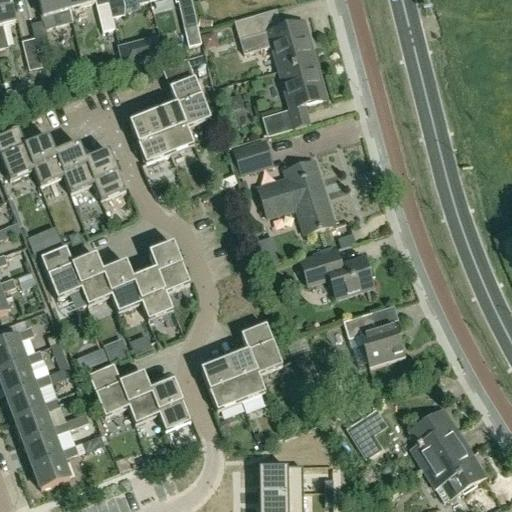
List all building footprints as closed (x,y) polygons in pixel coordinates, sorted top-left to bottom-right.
[(7,0),(0,0),(0,52),(7,51),(2,30),(14,27),(7,0)] [(72,26),(68,13),(64,0),(37,0),(42,19),(40,19),(42,24),(31,27),(34,42),(37,53),(49,49),(45,33),(72,26)] [(64,0),(68,13),(96,5),(94,0),(64,0)] [(190,2),(177,5),(188,50),(201,47),(198,36),(190,2)] [(104,35),(115,32),(108,7),(97,10),(104,35)] [(261,36),(256,18),(233,25),(243,58),(270,50),(277,74),(313,64),(305,35),(302,36),(299,26),(266,36),(265,34),(261,36)] [(122,70),(163,61),(157,38),(117,48),(122,70)] [(40,61),(37,53),(34,42),(22,45),(30,74),(42,71),(40,61)] [(313,64),(277,74),(288,112),(261,121),(267,140),(311,128),(305,108),(321,103),(319,94),(322,93),(313,64)] [(186,133),(187,133),(211,123),(194,82),(170,92),(176,108),(186,133)] [(194,150),(187,133),(186,133),(176,108),(154,117),(170,159),(194,150)] [(146,169),(170,159),(154,117),(129,128),(146,169)] [(23,150),(24,150),(17,133),(0,140),(0,160),(9,184),(33,175),(23,150)] [(54,157),(55,156),(48,140),(24,150),(23,150),(33,175),(40,191),(63,182),(54,157)] [(280,160),(298,153),(294,141),(276,147),(280,160)] [(239,180),(273,170),(265,142),(232,153),(239,180)] [(84,165),(86,164),(79,147),(55,156),(54,157),(63,182),(70,198),(94,189),(84,165)] [(84,165),(94,189),(101,206),(125,196),(108,155),(86,164),(84,165)] [(332,229),(313,166),(284,174),(287,183),(257,192),(265,220),(295,211),(303,237),(332,229)] [(0,233),(0,243),(20,236),(17,227),(0,233)] [(34,257),(41,254),(36,240),(28,243),(34,257)] [(343,252),(347,262),(363,256),(359,246),(343,252)] [(155,272),(165,297),(189,288),(172,247),(148,256),(155,273),(155,272)] [(71,269),(72,268),(65,252),(41,262),(57,303),(81,293),(71,269)] [(340,269),(335,254),(300,265),(308,289),(329,282),(335,303),(372,292),(363,261),(340,269)] [(101,276),(102,275),(96,259),(72,268),(71,269),(81,293),(87,310),(110,300),(101,276)] [(131,282),(133,282),(126,265),(102,275),(101,276),(110,300),(117,317),(141,307),(131,282)] [(172,314),(165,297),(155,272),(155,273),(133,282),(131,282),(141,307),(147,324),(172,314)] [(36,287),(31,276),(17,281),(21,293),(36,287)] [(0,318),(6,316),(0,299),(0,297),(15,292),(12,283),(0,287),(0,318)] [(348,342),(360,339),(369,371),(405,360),(394,325),(376,331),(372,316),(343,325),(348,342)] [(0,373),(24,364),(23,361),(17,346),(32,340),(29,332),(26,333),(23,325),(0,333),(0,373)] [(257,380),(258,380),(282,370),(265,329),(240,339),(247,355),(257,380)] [(33,388),(32,384),(26,370),(41,364),(38,355),(23,361),(24,364),(0,373),(0,386),(5,399),(33,388)] [(265,395),(258,380),(257,380),(247,355),(224,365),(239,405),(265,395)] [(217,414),(239,405),(224,365),(201,374),(217,414)] [(47,379),(50,388),(71,380),(68,371),(47,379)] [(118,388),(119,388),(113,371),(88,381),(104,421),(127,412),(118,388)] [(160,419),(150,394),(144,378),(119,388),(118,388),(127,412),(134,429),(159,420),(160,419)] [(35,393),(50,388),(47,379),(32,384),(33,388),(5,399),(14,423),(42,412),(41,409),(35,393)] [(310,390),(318,405),(333,399),(325,383),(310,390)] [(160,419),(159,420),(165,435),(190,426),(174,385),(150,394),(160,419)] [(51,436),(49,432),(44,417),(59,411),(56,403),(41,409),(42,412),(14,423),(22,446),(51,436)] [(421,474),(464,447),(443,414),(409,435),(417,448),(416,449),(417,450),(409,455),(421,474)] [(85,418),(64,426),(67,435),(88,427),(85,418)] [(380,453),(372,439),(362,424),(347,434),(365,463),(380,453)] [(53,441),(67,435),(64,426),(49,432),(51,436),(22,446),(31,470),(60,460),(58,455),(53,441)] [(73,450),(76,458),(77,458),(79,460),(104,450),(100,440),(74,450),(73,450)] [(464,447),(421,474),(433,494),(443,487),(452,502),(485,482),(464,447)] [(73,450),(74,450),(73,450),(58,455),(60,460),(31,470),(40,494),(69,484),(62,465),(77,459),(76,458),(73,450)] [(302,471),(258,472),(259,499),(303,498),(302,471)] [(333,485),(324,485),(324,497),(333,497),(333,485)] [(324,510),(333,510),(333,497),(324,497),(324,510)] [(302,511),(303,498),(259,499),(259,511),(302,511)]
